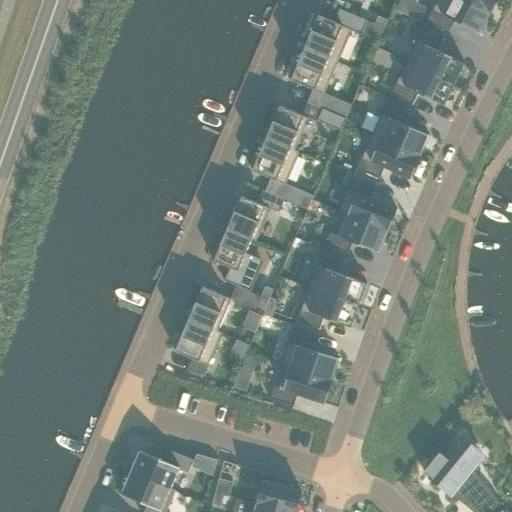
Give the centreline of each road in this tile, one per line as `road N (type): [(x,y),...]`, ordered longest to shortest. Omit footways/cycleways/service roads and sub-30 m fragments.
road 1 (unclassified): [(341,476),(402,299),(511,55)]
road 2 (residential): [(294,0),(122,404)]
road 3 (residential): [(122,404),(341,476)]
road 4 (primary): [(0,165),(57,0)]
